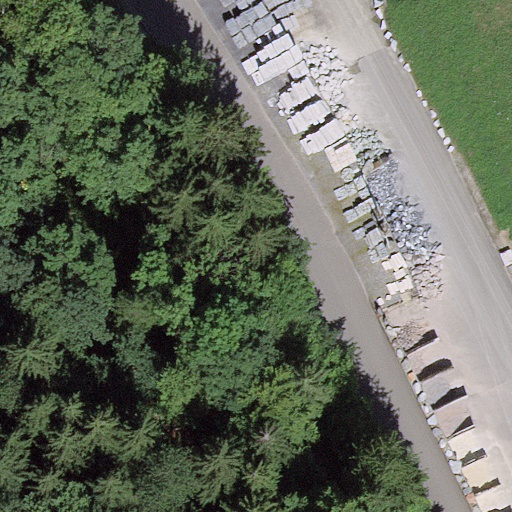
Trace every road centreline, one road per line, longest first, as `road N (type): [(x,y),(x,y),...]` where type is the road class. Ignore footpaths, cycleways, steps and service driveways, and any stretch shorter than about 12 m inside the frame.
road 1 (unclassified): [(170,0),(261,161),(427,511)]
road 2 (unknown): [(343,0),(511,325)]
road 3 (track): [(30,0),(261,161)]
